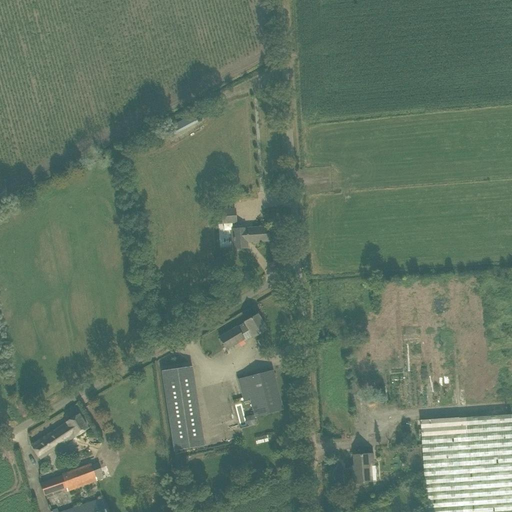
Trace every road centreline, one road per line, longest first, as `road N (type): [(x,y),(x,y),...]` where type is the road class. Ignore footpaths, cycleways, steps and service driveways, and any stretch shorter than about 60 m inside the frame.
road 1 (unclassified): [(0,437),(298,261)]
road 2 (unclassified): [(298,261),(280,0)]
road 3 (unclassified): [(319,511),(298,261)]
